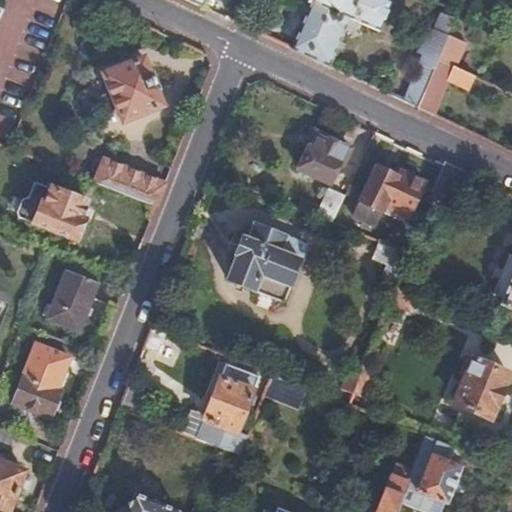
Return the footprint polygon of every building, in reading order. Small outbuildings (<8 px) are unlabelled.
[(216,0),(214,7),(227,13),(232,0),(216,0)] [(309,0),(314,2),(292,49),(330,66),(351,20),(380,33),(393,5),(382,0),(309,0)] [(141,61),(102,76),(121,122),(158,108),(152,92),(155,91),(148,74),(146,75),(141,61)] [(472,77),(438,61),(432,76),(418,108),(431,114),(447,80),(467,89),(472,77)] [(408,89),(398,98),(418,108),(432,76),(417,69),(408,89)] [(311,143),(298,170),(330,185),(339,164),(343,165),(350,149),(311,131),(307,141),(311,143)] [(94,184),(155,208),(164,186),(94,159),(89,172),(98,174),(94,184)] [(385,203),(410,214),(424,187),(378,165),(353,219),(373,229),(381,212),(385,203)] [(458,201),(468,176),(443,165),(433,191),(458,201)] [(84,202),(48,188),(42,203),(36,201),(28,203),(23,214),(26,221),(34,224),(34,227),(73,242),(81,220),(78,218),(84,202)] [(328,191),(315,218),(331,224),(344,198),(328,191)] [(406,224),(410,214),(385,203),(381,212),(406,224)] [(239,258),(229,282),(253,292),(252,293),(282,305),(300,262),(296,261),(301,250),(284,243),(286,239),(254,226),(248,241),(244,239),(243,240),(236,256),(237,258),(239,258)] [(379,243),(372,261),(385,266),(379,283),(395,289),(408,255),(379,243)] [(95,285),(63,272),(45,320),(77,332),(95,285)] [(511,279),(501,307),(511,310),(511,279)] [(412,296),(395,289),(388,307),(406,313),(412,296)] [(166,358),(174,337),(151,327),(143,348),(166,358)] [(68,359),(34,345),(11,404),(48,419),(58,395),(54,394),(68,359)] [(462,361),(457,372),(460,375),(465,377),(454,403),(490,417),(508,374),(472,359),(471,361),(467,359),(462,361)] [(239,457),(247,437),(237,433),(258,379),(224,365),(205,415),(192,410),(182,434),(239,457)] [(363,369),(354,392),(362,396),(371,372),(363,369)] [(272,375),(265,393),(291,403),(298,385),(272,375)] [(119,409),(137,417),(147,392),(128,386),(119,409)] [(0,448),(6,450),(12,435),(0,430),(0,448)] [(431,438),(425,435),(410,475),(399,503),(422,511),(442,511),(461,466),(444,459),(450,445),(431,438)] [(511,452),(502,448),(496,463),(511,469),(511,452)] [(0,510),(5,511),(10,511),(25,474),(0,463),(0,510)] [(395,511),(399,503),(410,475),(394,469),(378,510),(375,509),(370,511),(395,511)] [(169,511),(132,497),(125,511),(169,511)]
